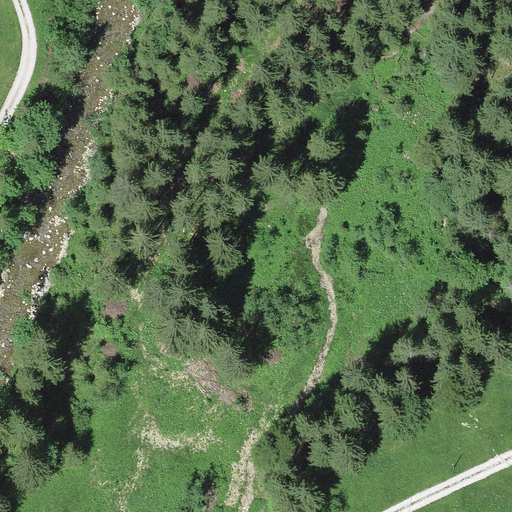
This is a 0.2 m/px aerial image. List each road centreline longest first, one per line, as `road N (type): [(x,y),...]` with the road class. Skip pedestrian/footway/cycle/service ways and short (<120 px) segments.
road 1 (track): [(19,0),(28,60),(0,131)]
road 2 (track): [(511,458),(401,511)]
